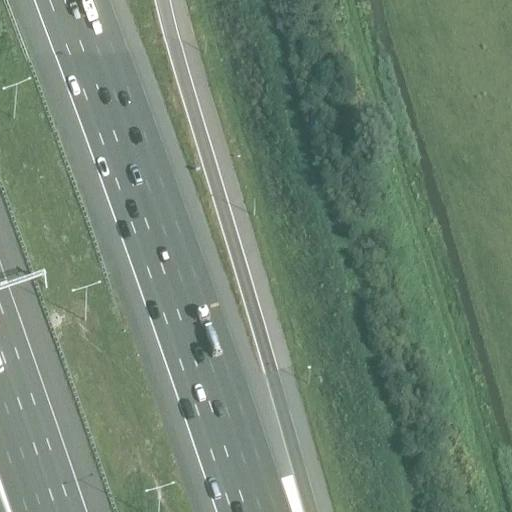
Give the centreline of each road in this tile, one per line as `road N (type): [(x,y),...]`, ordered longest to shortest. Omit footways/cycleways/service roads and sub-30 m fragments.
road 1 (motorway): [(249,511),(70,0)]
road 2 (motorway): [(302,511),(167,0)]
road 3 (motorway): [(0,372),(48,511)]
